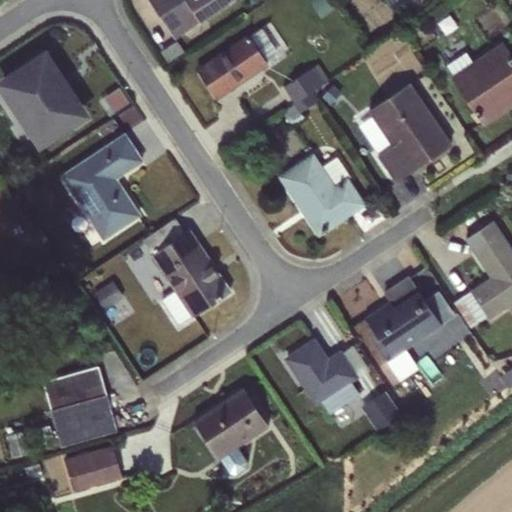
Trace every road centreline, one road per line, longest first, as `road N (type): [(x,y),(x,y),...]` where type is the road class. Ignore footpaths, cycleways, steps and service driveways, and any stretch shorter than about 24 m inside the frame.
road 1 (residential): [(92,0),(290,300)]
road 2 (residential): [(428,213),(290,300)]
road 3 (residential): [(290,300),(168,387)]
